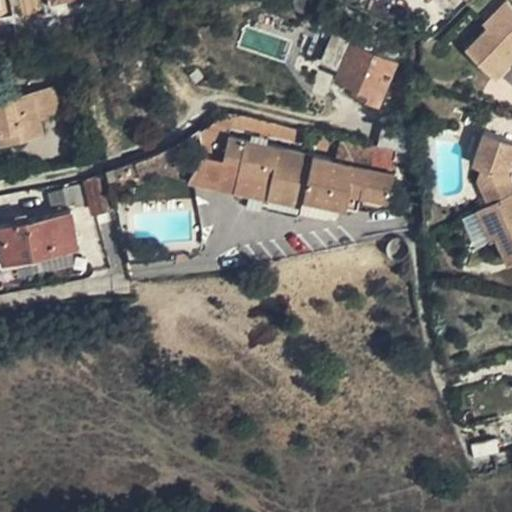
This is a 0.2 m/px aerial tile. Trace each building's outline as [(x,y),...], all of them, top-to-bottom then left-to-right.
[(354,0),(342,0),(344,8),(348,7),(355,5),(354,0)] [(494,84),(511,65),(511,14),(505,8),(483,31),(487,35),(466,57),(494,84)] [(375,113),(396,68),(377,60),(379,55),(366,50),(363,54),(349,48),(333,85),(348,93),(346,98),(375,113)] [(23,138),(44,134),(41,118),(61,114),(55,86),(13,95),(12,91),(0,94),(0,134),(20,130),(23,138)] [(227,136),(231,120),(212,120),(210,126),(198,133),(200,148),(196,164),(188,185),(214,191),(216,182),(226,142),(227,136)] [(231,120),(227,136),(311,155),(314,141),(234,120),(231,120)] [(0,139),(1,143),(23,138),(20,130),(0,134),(0,139)] [(508,271),(511,268),(511,197),(511,198),(511,197),(511,186),(510,183),(505,181),(509,166),(511,156),(511,148),(482,139),(472,170),(480,172),(475,186),(488,209),(475,216),(491,246),(494,244),(508,271)] [(311,155),(310,161),(330,165),(335,146),(314,141),(311,155)] [(230,195),(298,211),(300,204),(310,161),(226,142),(216,182),(231,186),(230,195)] [(196,164),(156,155),(133,165),(141,189),(165,180),(188,185),(196,164)] [(330,165),(310,161),(300,204),(336,213),(342,215),(348,189),(352,170),(330,165)] [(391,180),(352,170),(348,189),(359,192),(356,201),(384,208),(391,180)] [(88,204),(91,212),(105,207),(97,178),(83,183),(88,204)] [(216,182),(214,191),(230,195),(231,186),(216,182)] [(83,183),(62,186),(67,205),(74,204),(75,207),(88,204),(83,183)] [(335,219),(336,213),(300,204),(298,211),(298,215),(322,221),(335,219)] [(0,222),(0,249),(2,261),(16,258),(19,275),(74,264),(71,248),(79,246),(71,210),(0,222)] [(491,246),(475,216),(464,221),(480,251),(491,246)] [(472,460),(491,454),(486,439),(483,440),(468,444),(472,460)]
